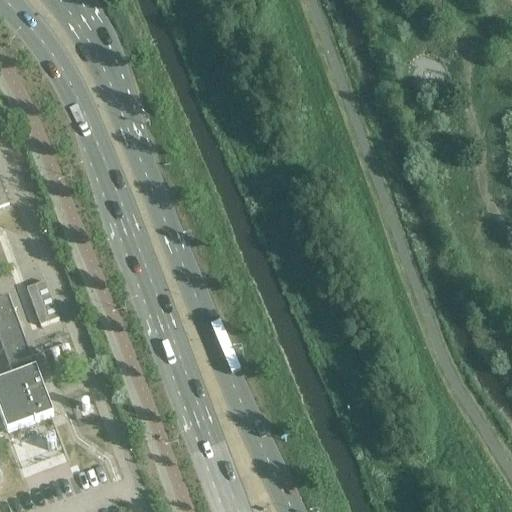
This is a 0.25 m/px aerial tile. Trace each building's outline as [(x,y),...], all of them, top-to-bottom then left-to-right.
[(22,162),(17,163),(21,173),(25,172),(22,162)] [(0,208),(9,205),(0,180),(0,208)] [(47,286),(29,292),(42,327),(61,321),(47,286)] [(0,299),(0,341),(10,368),(32,360),(8,297),(0,299)] [(0,383),(0,414),(7,434),(54,417),(36,370),(0,383)]
